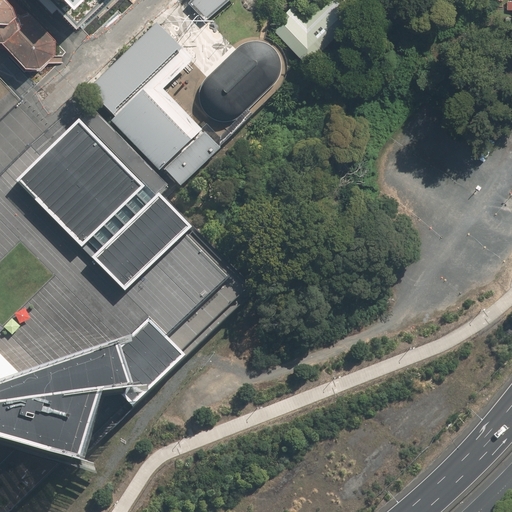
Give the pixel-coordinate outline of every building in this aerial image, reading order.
[(0,0),(0,39),(10,51),(22,63),(24,65),(39,65),(54,51),(54,35),(26,7),(20,9),(21,14),(15,16),(9,0),(0,0)] [(50,0),(75,25),(100,0),(50,0)] [(192,0),(191,1),(187,5),(206,24),(209,21),(231,0),(192,0)] [(322,0),(303,19),(293,9),(272,29),(303,62),(351,17),(334,0),(322,0)] [(70,25),(50,5),(46,9),(58,21),(66,30),(68,27),(70,25)] [(153,24),(83,90),(178,191),(221,151),(163,90),(191,64),(153,24)] [(242,46),(204,82),(202,85),(199,92),(198,98),(198,104),(200,110),(204,116),(209,120),(216,123),(223,125),(229,124),(235,121),(240,118),(273,88),(277,83),(281,77),(282,71),(282,62),(279,54),(273,48),(265,43),(257,42),(248,43),(242,46)] [(93,111),(83,121),(157,199),(168,189),(93,111)] [(43,160),(19,182),(83,251),(94,240),(99,246),(105,252),(94,262),(127,297),(189,237),(152,197),(83,123),(77,129),(43,160)] [(0,444),(15,450),(60,463),(86,471),(105,402),(130,399),(131,411),(185,360),(180,355),(168,343),(150,325),(129,346),(26,381),(0,388),(0,444)]
